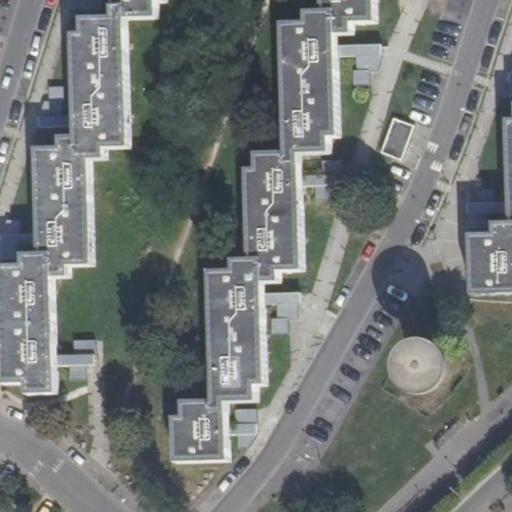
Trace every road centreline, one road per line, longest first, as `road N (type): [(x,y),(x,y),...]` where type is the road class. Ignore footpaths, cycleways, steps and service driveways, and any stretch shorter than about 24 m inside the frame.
road 1 (residential): [(488,0),(410,209),(258,476),(227,511)]
road 2 (secondary): [(511,421),(415,511)]
road 3 (residential): [(106,511),(0,438)]
